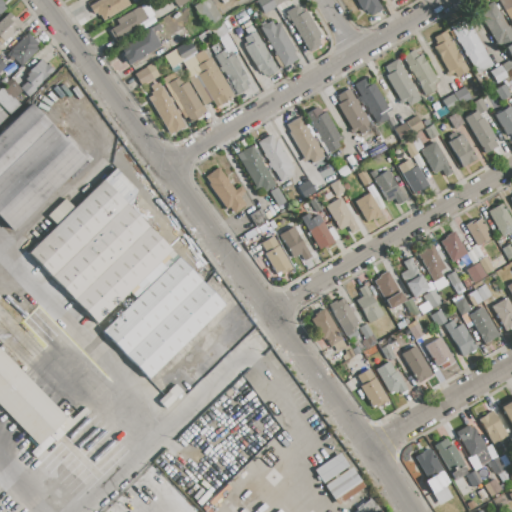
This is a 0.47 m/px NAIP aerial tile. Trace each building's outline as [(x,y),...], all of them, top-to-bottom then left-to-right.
[(87,6),(97,0),(126,0),(129,5),(102,21),(97,13),(93,15),(87,6)] [(172,0),(190,0),(177,8),(172,0)] [(195,6),(205,0),(211,0),(223,20),(209,28),(195,6)] [(256,1),(257,0),(284,0),(285,1),(283,2),(285,6),(277,11),(275,7),(263,13),(256,1)] [(297,0),(300,4),(289,10),(285,3),(290,0),(297,0)] [(377,0),(383,9),(369,17),(364,10),(362,11),(355,0),(377,0)] [(495,0),(511,0),(511,21),(507,13),(504,14),(495,0)] [(479,10),(492,3),(511,37),(497,46),(480,18),(482,17),(479,10)] [(107,31),(117,25),(115,20),(140,6),(147,19),(113,39),(107,31)] [(287,13),(298,7),(301,13),(305,10),(320,36),(316,39),(320,45),(310,51),(287,13)] [(0,20),(9,12),(21,25),(4,42),(0,38),(0,20)] [(449,27),(463,18),(486,55),(471,63),(449,27)] [(260,28),(271,21),(274,25),(278,23),(295,52),(293,53),(297,59),(283,67),(260,28)] [(432,37),(447,28),(460,50),(457,52),(468,70),(456,77),(453,71),(448,74),(432,47),(437,44),(432,37)] [(244,38),(255,31),(278,71),(267,77),(266,75),(263,77),(259,71),(257,73),(243,48),(248,45),(244,38)] [(120,51),(151,32),(160,47),(128,66),(120,51)] [(28,34),(37,44),(35,46),(38,49),(24,63),(25,64),(8,81),(0,73),(0,69),(4,65),(2,63),(10,56),(8,53),(28,34)] [(180,61),(174,50),(189,41),(196,52),(192,54),(180,61)] [(213,56),(224,49),(228,56),(232,54),(247,79),(246,80),(248,84),(246,86),(248,88),(237,95),(213,56)] [(163,57),(174,50),(180,61),(170,67),(163,57)] [(433,86),(436,90),(425,96),(401,57),(412,50),(416,56),(420,54),(437,83),(433,86)] [(180,61),(192,54),(198,64),(192,68),(193,69),(188,73),(180,61)] [(185,74),(188,73),(193,69),(192,68),(198,64),(210,57),(233,96),(216,106),(212,100),(203,105),(185,74)] [(501,65),(511,59),(511,60),(511,73),(508,76),(501,65)] [(40,60),(46,65),(47,64),(53,70),(34,88),(36,90),(27,98),(21,91),(22,90),(19,88),(27,81),(24,78),(30,72),(29,71),(40,60)] [(388,73),(384,67),(395,60),(419,99),(407,106),(404,100),(401,102),(384,75),(388,73)] [(500,65),(507,76),(496,83),(489,72),(500,65)] [(134,75),(146,68),(152,79),(140,86),(134,75)] [(167,85),(179,78),(183,84),(186,82),(204,112),(200,114),(201,115),(189,123),(167,85)] [(369,85),(373,82),(390,110),(386,113),(389,118),(378,125),(353,85),(365,78),(369,85)] [(0,89),(11,79),(19,88),(22,90),(21,91),(2,109),(0,106),(0,89)] [(494,88),(504,83),(511,95),(502,101),(494,88)] [(145,96),(164,85),(184,118),(181,119),(185,125),(170,134),(166,128),(164,129),(145,96)] [(335,95),(349,87),(373,127),(359,135),(356,129),(353,131),(337,104),(340,102),(335,95)] [(453,93),(464,87),(471,99),(460,105),(453,93)] [(441,100),(452,94),(459,105),(448,112),(441,100)] [(477,115),(475,112),(471,104),(480,98),(487,109),(477,115)] [(0,133),(30,105),(85,162),(12,231),(0,218),(0,133)] [(432,112),(443,106),(448,113),(437,120),(432,112)] [(494,115),(509,106),(511,111),(511,138),(509,133),(506,135),(494,115)] [(305,115),(315,108),(318,113),(323,110),(340,138),(335,141),(339,147),(328,153),(305,115)] [(447,118),(457,112),(463,123),(454,128),(447,118)] [(463,119),(475,112),(477,115),(479,118),(482,116),(495,139),(493,140),(496,146),(484,153),(463,119)] [(412,135),(404,122),(417,115),(424,128),(412,135)] [(309,158),(304,161),(286,132),(289,131),(285,125),(300,116),(324,156),(312,163),(309,158)] [(395,128),(404,122),(412,135),(408,138),(402,141),(395,128)] [(424,130),(434,124),(440,134),(430,140),(424,130)] [(270,134),(274,140),(276,139),(291,165),(293,164),(295,167),(289,170),(292,176),(280,183),(257,145),(259,144),(258,141),(270,134)] [(447,143),(461,134),(476,159),(462,168),(447,143)] [(408,138),(417,154),(410,158),(401,142),(402,141),(408,138)] [(418,150),(434,141),(454,174),(445,179),(439,169),(432,173),(418,150)] [(236,155),(252,145),(269,174),(268,175),(274,186),(264,192),(260,186),(256,189),(236,155)] [(397,165),(407,159),(412,167),(416,165),(428,185),(414,194),(397,165)] [(204,177),(217,168),(234,190),(240,186),(246,194),(240,198),(245,205),(233,214),(228,206),(224,209),(207,185),(208,184),(204,177)] [(115,169),(135,190),(128,207),(177,256),(133,300),(126,293),(91,326),(24,255),(53,227),(45,218),(65,199),(74,207),(115,169)] [(369,173),(375,169),(379,175),(387,170),(402,194),(387,203),(369,173)] [(357,175),(364,170),(371,182),(364,186),(357,175)] [(296,186),(308,179),(315,192),(304,199),(296,186)] [(329,185),(338,180),(344,191),(336,196),(329,185)] [(269,193),(278,187),(286,201),(277,206),(269,193)] [(354,202),(369,192),(383,215),(367,224),(354,202)] [(308,201),(315,196),(322,208),(315,213),(308,201)] [(326,207),(340,198),(359,229),(350,234),(346,227),(340,231),(326,207)] [(488,211),(501,204),(511,221),(511,230),(502,236),(488,211)] [(248,215),(261,208),(268,219),(255,227),(248,215)] [(299,218),(308,213),(311,218),(317,215),(326,230),(332,227),(338,237),(333,240),(334,243),(325,249),(323,246),(318,249),(299,218)] [(465,225),(473,221),(474,223),(481,219),(492,238),(477,246),(465,225)] [(277,236),(292,226),(311,257),(303,262),(299,255),(291,259),(277,236)] [(440,242),(446,238),(445,236),(453,232),(466,254),(451,262),(440,242)] [(278,272),(274,274),(262,253),(265,251),(260,243),(272,235),(292,268),(280,275),(278,272)] [(501,249),(511,243),(511,245),(511,258),(507,261),(501,249)] [(417,255),(423,252),(421,249),(431,244),(445,269),(439,272),(443,278),(433,283),(417,255)] [(177,256),(223,305),(144,381),(98,332),(133,300),(177,256)] [(478,261),(486,256),(494,270),(486,274),(478,261)] [(399,274),(407,270),(402,262),(409,259),(413,266),(415,266),(428,289),(412,298),(399,274)] [(465,270),(478,262),(486,277),(474,284),(465,270)] [(446,276),(454,271),(463,288),(456,292),(446,276)] [(374,282),(387,274),(397,293),(399,292),(404,300),(389,308),(374,282)] [(491,283),(497,280),(502,289),(496,292),(491,283)] [(355,300),(362,296),(358,289),(365,285),(383,316),(368,324),(355,300)] [(485,286),(491,296),(480,302),(475,292),(485,286)] [(422,297),(434,290),(441,301),(429,308),(422,297)] [(328,305),(335,301),(336,303),(343,298),(358,324),(353,327),(358,335),(348,341),(328,305)] [(403,303),(411,298),(419,314),(411,318),(403,303)] [(454,304),(465,298),(472,310),(460,316),(454,304)] [(491,307),(506,298),(511,308),(511,327),(505,332),(491,307)] [(467,316),(482,307),(498,336),(484,344),(467,316)] [(310,320),(315,317),(313,314),(323,309),(346,348),(336,353),(332,346),(329,348),(325,339),(322,341),(310,320)] [(430,316),(440,310),(446,321),(436,326),(430,316)] [(442,326),(452,320),(456,327),(462,324),(477,348),(462,357),(453,341),(452,341),(442,326)] [(399,330),(395,325),(402,321),(405,326),(399,330)] [(358,328),(366,324),(374,340),(367,344),(358,328)] [(408,329),(417,324),(424,335),(414,341),(408,329)] [(424,347),(440,337),(454,362),(442,369),(439,365),(435,367),(424,347)] [(379,349),(387,344),(395,358),(390,361),(388,359),(386,360),(379,349)] [(401,355),(415,347),(431,375),(416,383),(401,355)] [(0,349),(65,418),(67,416),(71,419),(84,407),(88,411),(62,435),(56,427),(48,434),(54,440),(35,458),(29,452),(36,446),(0,407),(0,349)] [(393,372),(395,371),(406,390),(399,394),(396,389),(388,394),(375,370),(388,363),(393,372)] [(377,385),(379,384),(388,401),(376,408),(375,405),(371,406),(360,386),(362,385),(356,375),(368,369),(377,385)] [(156,402),(175,384),(182,391),(163,410),(156,402)] [(511,429),(499,408),(511,400),(511,429)] [(478,419),(492,411),(506,437),(493,445),(478,419)] [(456,433),(468,426),(470,429),(473,427),(490,458),(475,467),(456,433)] [(432,446),(446,439),(449,445),(452,444),(465,465),(462,467),(467,476),(475,471),(482,483),(461,495),(432,446)] [(413,458),(424,452),(450,498),(438,506),(431,494),(429,495),(422,482),(426,480),(413,458)] [(314,471),(339,454),(347,466),(336,474),(338,476),(350,468),(363,487),(351,495),(353,498),(350,501),(348,498),(337,505),(324,486),(335,478),(333,476),(322,483),(320,481),(318,482),(315,476),(316,475),(314,471)] [(487,464),(497,458),(503,469),(493,474),(487,464)] [(477,492),(483,489),(487,497),(481,500),(477,492)] [(352,511),(380,511),(368,498),(352,511)]
